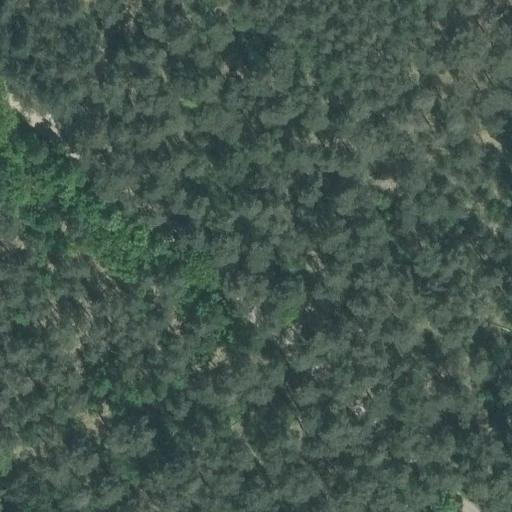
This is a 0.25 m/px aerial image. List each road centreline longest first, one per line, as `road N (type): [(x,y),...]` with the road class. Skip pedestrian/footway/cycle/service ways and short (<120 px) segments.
road 1 (track): [(457,511),(0,89)]
road 2 (track): [(117,0),(53,138)]
